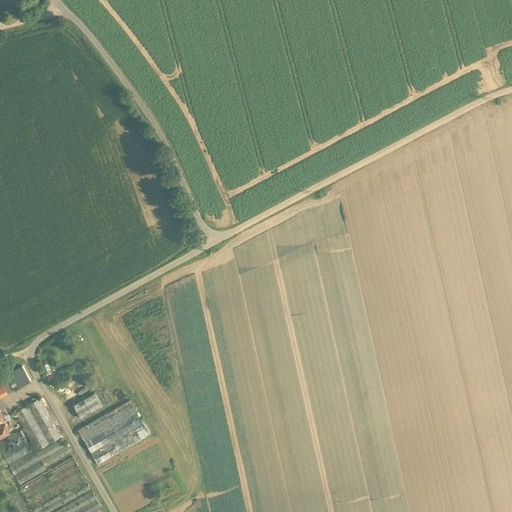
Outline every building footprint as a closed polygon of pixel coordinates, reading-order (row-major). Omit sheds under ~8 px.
[(7,377),(13,389),(30,381),(22,366),(6,375),(7,377)] [(0,396),(13,389),(7,377),(0,380),(0,396)] [(94,392),(73,404),(81,418),(102,406),(94,392)] [(40,397),(15,411),(35,448),(36,450),(62,436),(40,397)] [(130,399),(78,429),(98,464),(150,435),(130,399)] [(5,422),(0,424),(0,435),(9,430),(5,422)] [(12,445),(25,437),(20,429),(7,435),(12,445)] [(37,452),(36,450),(35,448),(32,450),(25,437),(12,445),(0,451),(8,465),(18,483),(45,467),(45,466),(37,452)] [(37,452),(45,466),(70,452),(63,437),(37,452)] [(73,456),(21,485),(35,511),(46,511),(90,487),(73,456)] [(104,511),(91,490),(52,511),(104,511)]
